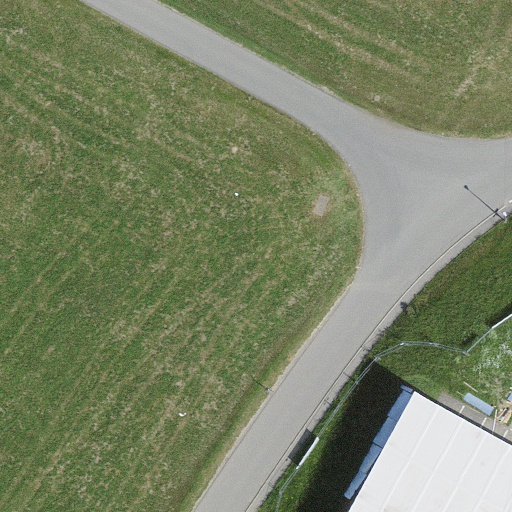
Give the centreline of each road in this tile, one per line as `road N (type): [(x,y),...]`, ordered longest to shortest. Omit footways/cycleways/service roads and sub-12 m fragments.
road 1 (unclassified): [(104,0),(396,163),(457,208)]
road 2 (unclassified): [(227,511),(296,399),(457,208)]
